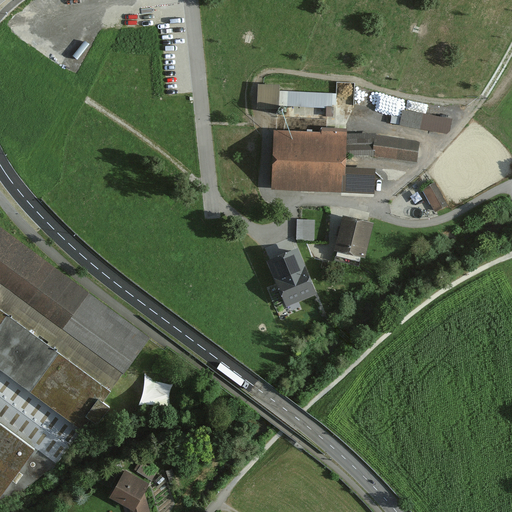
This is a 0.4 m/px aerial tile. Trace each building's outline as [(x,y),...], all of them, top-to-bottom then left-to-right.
[(280,87),(258,86),(257,111),(279,111),(279,107),(280,92),(280,87)] [(333,94),(280,92),(279,107),(326,109),(326,108),(332,108),(333,94)] [(334,108),(332,108),(326,108),(326,109),(326,118),(333,118),(334,108)] [(403,111),(400,127),(448,136),(450,120),(403,111)] [(321,134),(274,132),(272,191),(374,196),(376,172),(346,170),(346,156),(375,157),(375,152),(373,152),(374,143),(377,143),(377,135),(347,135),(348,130),(322,129),(321,134)] [(374,143),(373,152),(375,152),(375,157),(417,164),(420,143),(377,135),(377,143),(374,143)] [(435,183),(422,190),(435,213),(448,206),(443,197),(444,197),(439,188),(438,188),(435,183)] [(298,238),(316,238),(317,218),(299,218),(298,238)] [(374,225),(343,218),(334,253),(365,260),(374,225)] [(0,283),(122,374),(148,339),(0,230),(0,283)] [(288,244),(262,254),(293,328),(319,317),(288,244)] [(122,374),(0,283),(0,311),(109,392),(122,374)] [(0,311),(0,502),(19,495),(54,466),(87,421),(94,425),(107,409),(100,403),(109,392),(0,311)] [(145,484),(123,472),(109,497),(130,509),(131,511),(147,511),(141,491),(145,484)]
